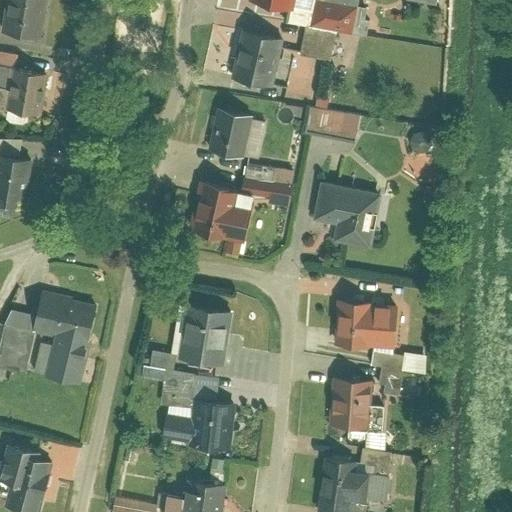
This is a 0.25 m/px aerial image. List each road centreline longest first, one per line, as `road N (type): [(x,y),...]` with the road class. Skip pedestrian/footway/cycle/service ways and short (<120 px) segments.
road 1 (residential): [(135,250),(268,274),(284,286),(290,303),(262,511)]
road 2 (residential): [(79,511),(135,250)]
road 3 (residential): [(109,0),(73,229)]
road 4 (residential): [(147,198),(195,0)]
